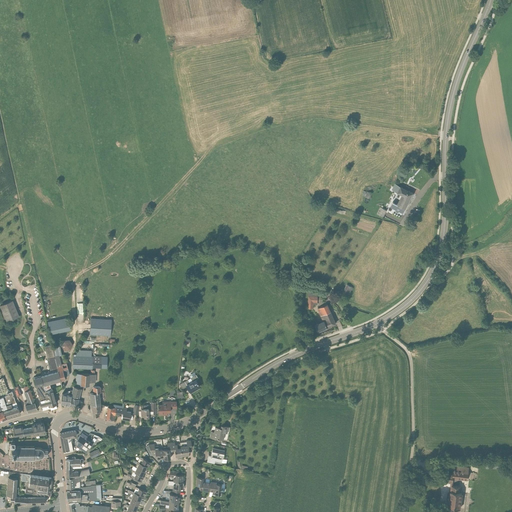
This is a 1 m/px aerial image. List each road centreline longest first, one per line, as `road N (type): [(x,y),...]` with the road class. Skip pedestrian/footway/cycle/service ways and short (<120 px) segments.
road 1 (tertiary): [(376,323),(414,295),(437,259),(448,111),(490,0)]
road 2 (tertiary): [(194,417),(292,355),(376,323)]
road 3 (unclassified): [(403,511),(411,362),(376,323)]
road 4 (tertiary): [(194,417),(153,431),(74,414),(56,422)]
